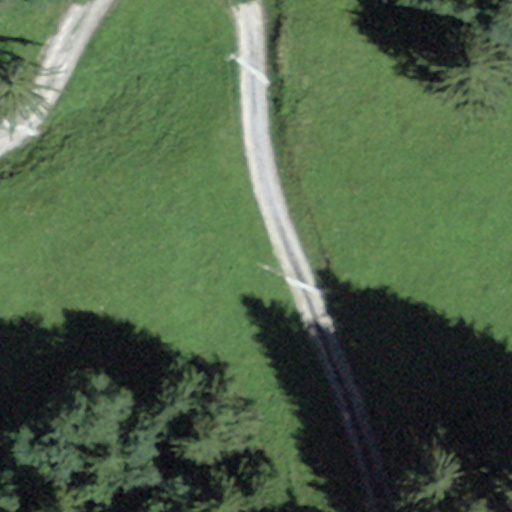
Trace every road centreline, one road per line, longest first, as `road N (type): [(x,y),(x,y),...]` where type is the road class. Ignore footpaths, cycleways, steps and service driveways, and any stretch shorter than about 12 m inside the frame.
road 1 (track): [(260,0),(269,167),(397,511)]
road 2 (track): [(0,153),(36,136),(93,0)]
